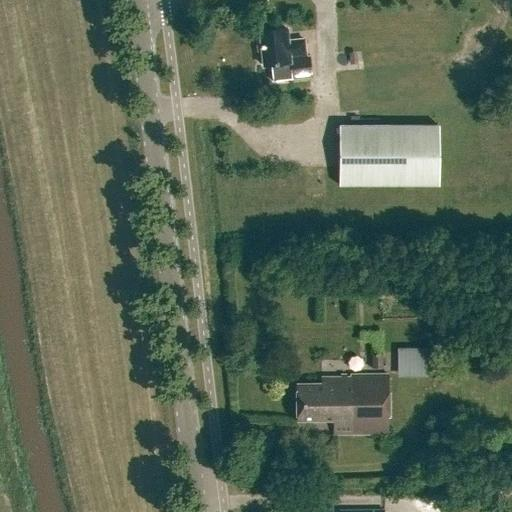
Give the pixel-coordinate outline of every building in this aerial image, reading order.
[(289,55),(306,53),(305,39),(288,41),(287,28),(259,30),(262,65),(290,63),(289,55)] [(338,108),(423,99),(420,66),(335,74),(338,108)] [(438,125),(338,125),(338,187),(438,187),(438,125)] [(392,378),(417,377),(416,348),(391,348),(392,378)] [(372,370),(382,369),(382,355),(372,355),(372,370)] [(388,435),(388,375),(340,376),(340,378),(320,378),(320,385),(295,385),(296,421),(333,421),(333,435),(388,435)]
